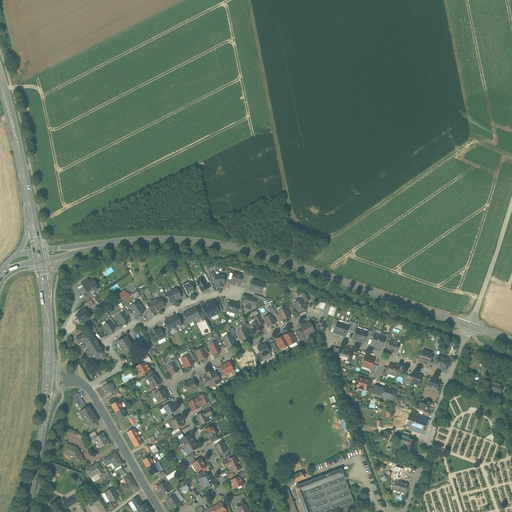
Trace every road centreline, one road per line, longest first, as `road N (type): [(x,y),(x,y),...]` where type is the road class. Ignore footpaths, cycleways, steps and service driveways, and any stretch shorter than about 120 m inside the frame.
road 1 (track): [(246,0),(288,206),(302,234),(328,239),(472,140)]
road 2 (secondary): [(88,247),(173,239),(226,245),(469,326)]
road 3 (residential): [(224,487),(175,393),(178,378),(312,313),(328,337),(384,355)]
road 4 (residential): [(87,388),(120,367),(106,343),(129,327),(147,326),(184,302),(235,294)]
road 5 (track): [(511,155),(472,140),(444,0)]
road 6 (tertiary): [(160,511),(87,388)]
road 7 (secondary): [(32,215),(0,77)]
road 8 (residential): [(405,511),(449,378)]
road 9 (unclassified): [(511,201),(469,326)]
